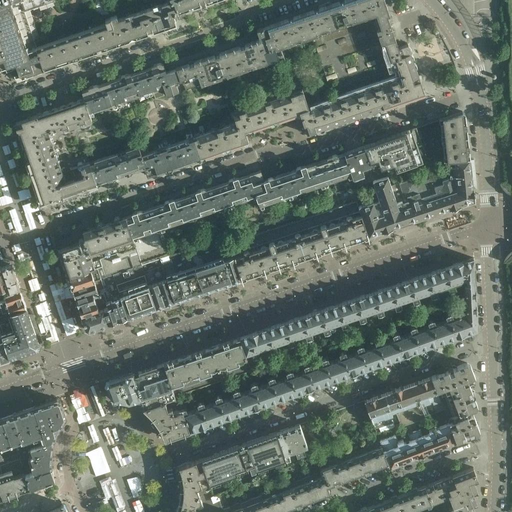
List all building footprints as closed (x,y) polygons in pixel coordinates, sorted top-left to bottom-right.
[(137,37),(129,15),(118,19),(116,15),(105,19),(107,26),(37,49),(24,10),(54,0),(53,0),(0,0),(0,70),(11,67),(13,73),(14,75),(15,79),(18,78),(20,77),(119,43),(118,40),(123,39),(124,42),(137,37)] [(189,9),(186,0),(167,0),(168,2),(161,4),(165,14),(166,14),(167,17),(176,14),(175,11),(181,8),(182,11),(189,9)] [(186,0),(189,9),(196,7),(195,4),(200,2),(200,4),(202,5),(204,4),(205,2),(205,0),(206,0),(209,0),(210,2),(215,0),(186,0)] [(362,19),(355,0),(343,0),(331,4),(331,2),(329,2),(328,3),(336,28),(362,19)] [(389,13),(385,1),(384,0),(355,0),(362,19),(374,15),(375,18),(389,13)] [(336,28),(328,3),(319,6),(317,9),(302,14),(310,37),(312,36),(336,28)] [(177,17),(177,16),(176,14),(167,17),(166,14),(165,14),(161,4),(158,6),(163,21),(166,20),(168,27),(173,25),(174,24),(175,23),(176,22),(176,21),(177,20),(177,19),(177,18),(177,17)] [(164,24),(163,21),(158,6),(129,15),(137,37),(149,33),(148,30),(152,29),(153,32),(168,27),(167,24),(166,24),(166,23),(164,24)] [(395,39),(389,20),(391,19),(389,13),(375,18),(378,28),(376,29),(381,44),(383,43),(395,39)] [(310,37),(302,14),(277,22),(285,45),(296,41),(297,44),(304,41),(303,39),(310,37)] [(381,44),(376,29),(378,28),(375,18),(374,15),(362,19),(336,28),(312,36),(322,64),(381,44)] [(285,45),(277,22),(267,26),(267,25),(266,25),(264,26),(265,27),(256,30),(259,38),(258,40),(255,41),(263,63),(284,56),(280,47),(285,45)] [(331,94),(394,73),(396,78),(391,79),(391,81),(379,85),(379,83),(374,85),(374,87),(368,89),(375,110),(380,109),(380,110),(382,109),(383,108),(385,107),(387,108),(391,106),(391,105),(394,104),(395,105),(399,104),(400,102),(402,101),(404,102),(406,101),(405,100),(410,99),(399,66),(414,61),(413,60),(414,59),(413,55),(411,54),(410,52),(411,50),(410,46),(408,45),(408,44),(398,47),(395,39),(383,43),(381,44),(322,64),(331,94)] [(263,63),(255,41),(245,44),(244,43),(239,45),(239,46),(229,50),(237,72),(263,63)] [(237,72),(229,50),(220,53),(219,52),(213,54),(213,55),(204,58),(211,81),(237,72)] [(178,91),(176,83),(179,82),(178,80),(179,79),(181,78),(182,79),(185,90),(211,81),(204,58),(194,62),(193,61),(188,63),(188,64),(175,68),(166,72),(163,64),(162,64),(160,63),(153,65),(152,67),(130,75),(128,74),(121,76),(120,75),(118,76),(119,78),(98,85),(96,84),(89,87),(89,89),(82,91),(84,98),(89,113),(90,113),(90,112),(164,87),(167,95),(178,91)] [(425,94),(419,78),(416,69),(417,67),(416,63),(414,62),(414,61),(399,66),(410,99),(414,97),(414,98),(416,98),(417,96),(425,94)] [(173,167),(249,142),(252,140),(251,137),(250,136),(248,131),(293,116),(294,117),(296,116),(297,117),(301,116),(304,127),(304,128),(305,131),(306,132),(307,134),(328,126),(329,127),(331,127),(332,125),(334,124),(335,125),(337,125),(337,123),(340,122),(333,101),(328,102),(328,101),(322,103),(323,104),(314,107),(313,106),(310,107),(309,106),(308,106),(301,86),(292,89),(293,92),(230,113),(233,123),(193,137),(148,152),(144,140),(142,139),(132,142),(131,144),(132,148),(89,162),(86,153),(83,154),(77,137),(78,134),(95,128),(90,113),(89,113),(84,98),(83,99),(81,98),(77,99),(77,101),(74,102),(73,101),(69,102),(68,104),(66,105),(64,104),(60,105),(60,107),(57,108),(56,107),(52,108),(51,110),(49,111),(47,110),(43,111),(43,113),(15,122),(43,202),(54,198),(55,199),(57,198),(59,199),(60,198),(71,195),(72,193),(71,192),(80,189),(82,190),(86,188),(87,187),(89,186),(90,187),(92,186),(92,185),(97,183),(97,184),(97,185),(100,185),(101,182),(144,167),(147,176),(152,174),(153,177),(164,173),(163,171),(164,170),(167,172),(171,170),(173,167)] [(375,110),(368,89),(362,91),(362,89),(356,91),(357,93),(345,97),(345,95),(339,97),(340,98),(333,101),(340,122),(346,120),(346,122),(348,121),(349,119),(351,119),(352,119),(354,119),(354,118),(363,115),(363,116),(365,115),(366,114),(368,113),(369,114),(372,113),(371,112),(375,110)] [(467,134),(465,113),(462,111),(439,119),(440,119),(442,137),(467,134)] [(425,154),(416,128),(416,127),(364,146),(370,162),(377,160),(380,168),(373,170),(376,180),(387,176),(391,175),(388,165),(393,163),(396,170),(426,160),(427,159),(425,154)] [(470,158),(468,143),(467,134),(442,137),(444,161),(454,160),(470,158)] [(374,180),(368,165),(371,164),(370,162),(364,146),(344,152),(344,153),(352,175),(352,177),(354,176),(358,186),(373,181),(374,180)] [(352,175),(344,153),(337,155),(335,154),(328,156),(327,158),(318,162),(325,183),(351,174),(351,175),(352,175)] [(474,200),(473,188),(473,189),(471,175),(472,175),(471,173),(470,159),(470,158),(454,160),(455,167),(447,167),(448,174),(451,173),(451,176),(442,180),(443,183),(434,186),(436,192),(420,197),(399,204),(406,223),(450,208),(451,209),(460,206),(460,205),(474,200)] [(325,183),(318,162),(317,162),(305,166),(303,165),(297,167),(296,169),(287,172),(294,193),(325,183)] [(294,193),(287,172),(264,180),(260,171),(238,178),(235,177),(229,179),(228,182),(217,185),(224,206),(251,197),(255,207),(260,206),(259,203),(263,202),(264,204),(294,193)] [(420,197),(419,193),(419,192),(414,178),(391,186),(387,176),(376,180),(374,180),(373,181),(376,191),(383,210),(399,204),(420,197)] [(224,206),(217,185),(206,189),(204,188),(197,190),(196,192),(186,196),(193,217),(224,206)] [(320,228),(319,224),(325,222),(326,226),(346,219),(345,215),(351,213),(352,217),(361,214),(369,236),(383,231),(383,232),(392,229),(392,228),(406,223),(399,204),(383,210),(376,191),(372,193),(373,196),(373,201),(358,206),(356,201),(229,243),(234,257),(243,254),(242,249),(247,247),(249,252),(269,245),(267,241),(273,239),(275,243),(295,237),(293,232),(299,230),(300,235),(320,228)] [(193,217),(186,196),(174,200),(172,199),(168,200),(165,201),(164,203),(154,207),(161,228),(193,217)] [(170,255),(161,228),(154,207),(142,211),(140,210),(133,212),(132,214),(126,216),(133,238),(142,264),(150,261),(160,258),(169,255),(170,255)] [(335,247),(345,244),(345,246),(349,245),(349,243),(364,238),(365,240),(369,238),(368,236),(369,236),(361,214),(352,217),(351,213),(345,215),(346,219),(326,226),(325,222),(319,224),(320,228),(300,235),(299,230),(293,232),(295,237),(275,243),(273,239),(267,241),(269,245),(249,252),(247,247),(242,249),(243,254),(234,257),(241,279),(242,280),(246,279),(246,277),(261,272),(261,274),(265,273),(265,271),(275,267),(275,269),(284,267),(283,265),(293,261),(294,263),(298,262),(297,260),(312,255),(313,257),(317,255),(316,254),(326,250),(327,252),(335,249),(335,247)] [(468,215),(446,221),(449,231),(471,225),(468,215)] [(96,251),(133,238),(126,216),(120,218),(119,217),(118,216),(115,217),(114,219),(114,220),(103,224),(102,223),(101,222),(98,223),(97,224),(97,226),(83,231),(86,240),(83,241),(82,238),(79,239),(78,241),(79,242),(61,248),(61,249),(60,251),(68,277),(101,266),(96,251)] [(192,224),(199,221),(198,217),(187,221),(190,227),(193,226),(192,224)] [(142,264),(133,238),(96,251),(101,266),(102,266),(105,277),(113,274),(122,271),(132,268),(141,265),(142,264)] [(232,282),(218,243),(217,239),(207,242),(214,262),(222,285),(232,282)] [(234,257),(229,243),(228,239),(218,243),(232,282),(241,279),(234,257)] [(212,288),(205,266),(198,245),(188,248),(195,269),(203,291),(212,288)] [(171,260),(169,255),(160,258),(162,263),(171,260)] [(184,298),(175,273),(166,276),(162,263),(160,258),(150,261),(152,267),(157,281),(165,304),(184,298)] [(474,283),(473,258),(463,261),(470,283),(474,283)] [(152,267),(150,261),(142,264),(141,265),(143,270),(152,267)] [(470,283),(463,261),(452,265),(458,282),(464,280),(464,284),(470,283)] [(222,285),(214,262),(205,266),(212,288),(222,285)] [(20,288),(14,271),(13,266),(12,265),(12,266),(10,265),(10,264),(9,264),(0,267),(8,292),(20,288)] [(143,270),(141,265),(132,268),(133,273),(143,270)] [(194,295),(186,272),(183,265),(174,268),(175,273),(184,298),(194,295)] [(458,282),(452,265),(445,267),(445,268),(452,289),(455,288),(454,284),(458,282)] [(106,286),(105,283),(103,277),(105,277),(102,266),(101,266),(68,277),(75,297),(106,286)] [(8,292),(0,267),(0,289),(3,289),(5,294),(8,292)] [(138,288),(133,273),(132,268),(122,271),(124,276),(130,293),(137,314),(146,311),(138,288)] [(452,289),(445,268),(436,271),(442,288),(446,286),(447,291),(452,289)] [(203,291),(195,269),(186,272),(194,295),(203,291)] [(124,276),(122,271),(113,274),(114,279),(124,276)] [(442,288),(436,271),(427,274),(434,295),(439,294),(437,289),(442,288)] [(115,280),(114,279),(113,274),(105,277),(103,277),(105,283),(115,280)] [(434,295),(427,274),(418,277),(424,294),(428,292),(430,297),(434,295)] [(36,275),(29,278),(32,288),(39,285),(36,275)] [(424,294),(418,277),(418,276),(409,279),(416,301),(421,300),(419,295),(424,294)] [(416,301),(409,279),(400,282),(406,300),(410,298),(412,303),(416,301)] [(165,304),(157,281),(148,285),(156,307),(165,304)] [(406,300),(400,282),(391,285),(391,286),(399,307),(403,306),(402,301),(406,300)] [(127,317),(120,296),(116,283),(106,286),(118,321),(127,317)] [(470,283),(464,284),(462,284),(463,297),(458,297),(458,301),(475,300),(474,283),(470,283)] [(156,307),(148,285),(138,288),(146,311),(156,307)] [(118,321),(106,286),(75,297),(86,329),(89,331),(118,321)] [(399,307),(391,286),(382,289),(388,306),(393,304),(394,309),(399,307)] [(0,305),(2,305),(23,298),(20,288),(8,292),(5,294),(6,298),(1,300),(0,296),(0,305)] [(388,306),(382,289),(373,292),(381,313),(385,312),(384,307),(388,306)] [(381,313),(373,292),(365,295),(370,312),(375,310),(376,315),(381,313)] [(137,314),(130,293),(120,296),(127,317),(137,314)] [(370,312),(365,295),(364,295),(356,298),(363,319),(367,318),(366,313),(370,312)] [(26,307),(25,303),(23,298),(2,305),(3,308),(9,307),(11,313),(26,307)] [(44,309),(42,302),(40,303),(39,298),(32,299),(36,311),(44,309)] [(363,319),(356,298),(347,301),(353,318),(357,316),(358,321),(363,319)] [(476,317),(475,300),(458,301),(458,304),(463,304),(464,314),(464,317),(476,317)] [(353,318),(347,301),(338,304),(345,325),(350,324),(348,319),(353,318)] [(345,325),(338,304),(329,307),(335,324),(339,323),(341,327),(345,325)] [(39,343),(34,329),(26,307),(11,313),(0,316),(0,328),(10,357),(36,349),(39,343)] [(335,324),(329,307),(320,310),(327,331),(332,330),(330,326),(335,324)] [(327,331),(320,310),(311,313),(317,330),(321,329),(323,333),(327,331)] [(317,330),(311,313),(302,316),(310,337),(314,336),(313,332),(317,330)] [(465,333),(459,316),(453,318),(452,313),(449,315),(456,336),(465,333)] [(476,329),(476,317),(464,317),(464,314),(459,316),(465,333),(476,329)] [(456,336),(449,315),(445,316),(447,320),(441,322),(447,339),(456,336)] [(310,337),(302,316),(293,319),(299,336),(304,335),(305,339),(310,337)] [(299,336),(293,319),(284,322),(292,343),(296,342),(295,338),(299,336)] [(447,339),(441,322),(436,324),(434,320),(431,321),(438,342),(447,339)] [(438,342),(431,321),(427,322),(429,326),(423,328),(429,345),(438,342)] [(292,343),(284,322),(275,325),(281,342),(286,341),(287,345),(292,343)] [(281,342),(275,325),(267,328),(274,349),(278,348),(277,344),(281,342)] [(429,345),(423,328),(418,330),(416,326),(413,327),(421,348),(429,345)] [(421,348),(413,327),(410,328),(411,333),(406,335),(412,352),(421,348)] [(0,360),(10,357),(0,328),(0,360)] [(274,349),(267,328),(258,331),(263,348),(268,347),(269,351),(274,349)] [(263,348),(258,331),(249,334),(256,356),(259,355),(258,350),(263,348)] [(412,352),(406,335),(400,336),(399,332),(395,333),(403,355),(412,352)] [(403,355),(395,333),(392,335),(394,339),(388,341),(394,358),(403,355)] [(256,356),(249,334),(240,337),(245,354),(251,352),(253,357),(256,356)] [(251,370),(245,354),(240,337),(164,362),(175,396),(251,370)] [(394,358),(388,341),(383,343),(381,338),(378,340),(385,361),(394,358)] [(385,361),(378,340),(374,341),(376,345),(370,347),(376,364),(385,361)] [(376,364),(370,347),(365,349),(363,345),(360,346),(367,367),(376,364)] [(367,367),(360,346),(357,347),(358,351),(353,353),(359,370),(368,367),(367,367)] [(359,370),(353,353),(347,355),(346,351),(342,352),(350,374),(359,370)] [(350,374),(342,352),(339,353),(340,358),(335,360),(341,377),(350,374)] [(341,377),(335,360),(329,362),(328,357),(324,359),(332,380),(341,377)] [(332,380),(324,359),(321,360),(323,364),(317,366),(323,383),(332,380)] [(175,396),(164,362),(132,373),(143,406),(175,396)] [(471,383),(469,379),(475,377),(475,376),(470,364),(467,363),(452,368),(451,368),(450,368),(449,368),(448,369),(448,370),(431,376),(438,395),(469,384),(471,383)] [(323,383),(317,366),(312,368),(310,364),(307,365),(314,386),(323,383)] [(314,386),(307,365),(303,366),(305,370),(299,372),(305,389),(314,386)] [(305,389),(299,372),(294,374),(292,370),(289,371),(297,392),(305,389)] [(297,392),(289,371),(286,372),(287,377),(282,379),(288,395),(297,392)] [(143,406),(132,373),(109,381),(109,380),(108,379),(105,380),(104,382),(105,385),(106,385),(107,385),(113,399),(117,399),(122,399),(128,401),(134,403),(139,405),(141,407),(143,406)] [(288,395),(282,379),(276,381),(275,376),(271,377),(279,399),(288,395)] [(440,401),(438,395),(431,376),(402,387),(402,386),(393,389),(393,390),(379,395),(365,400),(364,400),(372,422),(384,417),(384,418),(392,415),(391,412),(395,411),(401,426),(424,417),(419,403),(423,401),(424,404),(432,401),(433,404),(440,401)] [(279,399),(271,377),(268,379),(269,383),(264,385),(270,402),(279,399)] [(270,402),(264,385),(258,387),(257,383),(254,384),(261,405),(270,402)] [(261,405),(254,384),(250,385),(252,389),(246,391),(252,408),(261,405)] [(477,405),(476,401),(474,397),(475,396),(475,395),(474,395),(474,394),(473,393),(471,389),(469,384),(438,395),(440,401),(441,401),(447,419),(467,411),(472,410),(475,408),(477,405)] [(103,399),(99,385),(90,387),(93,401),(103,399)] [(252,408),(246,391),(241,393),(239,389),(236,390),(243,411),(252,408)] [(243,411),(236,390),(232,391),(234,396),(228,397),(234,414),(243,411)] [(234,414),(228,397),(223,399),(221,395),(218,396),(226,418),(234,414)] [(190,430),(182,409),(178,396),(175,397),(175,396),(143,406),(141,407),(143,408),(150,415),(154,420),(158,425),(161,430),(163,436),(168,438),(190,431),(190,430)] [(226,418),(218,396),(215,398),(216,402),(211,404),(217,421),(226,418)] [(59,427),(66,417),(64,410),(61,400),(57,399),(34,406),(46,442),(54,439),(56,433),(55,428),(59,427)] [(217,421),(211,404),(205,406),(204,401),(200,403),(208,424),(217,421)] [(208,424),(200,403),(197,404),(198,408),(193,410),(199,427),(208,424)] [(46,442),(34,406),(23,410),(33,439),(23,442),(25,449),(46,442)] [(199,427),(193,410),(187,412),(186,408),(182,409),(190,430),(199,427)] [(33,439),(23,410),(13,414),(23,442),(33,439)] [(479,430),(473,414),(472,410),(467,411),(447,419),(449,423),(456,442),(462,439),(466,438),(467,438),(468,438),(469,438),(470,437),(470,436),(478,433),(479,430)] [(25,449),(23,442),(13,414),(0,417),(0,454),(3,453),(7,465),(23,460),(20,451),(25,449)] [(440,447),(456,442),(449,423),(437,428),(436,427),(429,430),(430,433),(423,435),(420,429),(408,434),(410,440),(404,442),(403,440),(397,442),(395,435),(380,440),(380,442),(388,463),(390,467),(405,461),(405,460),(418,455),(418,456),(427,453),(427,452),(440,447)] [(306,444),(303,434),(299,424),(291,426),(301,454),(305,453),(303,446),(306,444)] [(301,454),(291,426),(284,429),(291,450),(295,449),(297,455),(301,454)] [(291,450),(284,429),(276,432),(286,459),(290,458),(288,451),(291,450)] [(110,434),(121,466),(131,463),(120,430),(110,434)] [(286,459),(276,432),(246,442),(247,442),(246,443),(246,442),(255,469),(273,462),(274,466),(287,461),(286,459)] [(51,458),(52,449),(54,439),(46,442),(25,449),(20,451),(23,460),(28,475),(52,467),(51,458)] [(255,469),(246,442),(238,445),(246,466),(249,465),(252,471),(256,470),(255,469)] [(388,463),(380,442),(350,453),(358,474),(365,472),(365,474),(371,472),(370,470),(388,463)] [(246,466),(238,445),(238,446),(238,445),(201,458),(201,459),(205,471),(209,482),(210,486),(226,480),(225,477),(237,473),(236,469),(246,466)] [(0,498),(13,494),(52,480),(52,479),(53,477),(54,477),(52,467),(28,475),(23,460),(7,465),(3,453),(0,454),(0,498)] [(340,481),(358,474),(350,453),(329,461),(330,465),(320,469),(321,472),(311,476),(319,497),(330,493),(328,486),(334,483),(335,485),(340,483),(340,481)] [(205,471),(201,459),(176,467),(177,470),(178,472),(178,474),(179,476),(180,480),(205,471)] [(475,486),(474,483),(478,481),(473,467),(425,485),(431,503),(432,503),(440,499),(448,496),(449,499),(458,496),(457,493),(475,486)] [(209,482),(205,471),(180,480),(180,483),(180,486),(180,489),(180,491),(180,493),(209,482)] [(142,487),(142,474),(129,474),(129,487),(142,487)] [(319,497),(311,476),(271,491),(278,511),(279,511),(296,506),(297,507),(302,505),(302,503),(319,497)] [(221,503),(219,499),(220,498),(218,492),(213,494),(210,486),(209,482),(180,493),(180,494),(180,497),(179,501),(179,502),(178,504),(178,506),(177,508),(176,511),(175,511),(196,511),(217,505),(221,503)] [(431,503),(425,485),(417,489),(416,487),(411,489),(411,491),(404,493),(411,511),(414,511),(433,505),(432,503),(431,503)] [(475,498),(473,495),(478,493),(475,486),(457,493),(458,496),(449,499),(448,496),(440,499),(444,510),(475,498)] [(278,511),(271,491),(230,507),(231,511),(278,511)] [(411,511),(404,493),(397,496),(396,494),(390,496),(391,498),(384,501),(387,511),(411,511)] [(474,511),(473,506),(477,505),(475,498),(444,510),(444,511),(474,511)] [(387,511),(384,501),(366,508),(366,506),(360,508),(361,510),(355,511),(387,511)] [(231,511),(230,507),(223,509),(221,503),(217,505),(220,511),(231,511)]
